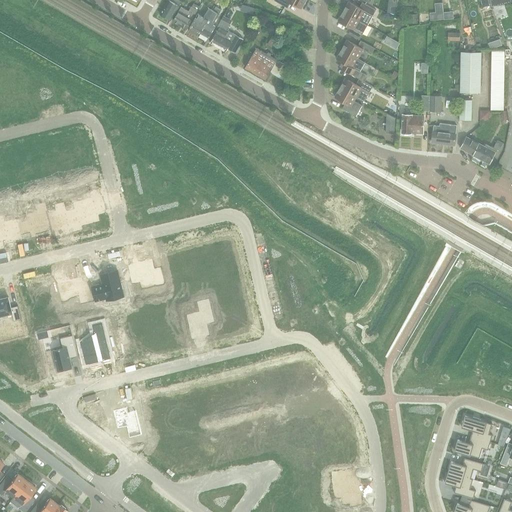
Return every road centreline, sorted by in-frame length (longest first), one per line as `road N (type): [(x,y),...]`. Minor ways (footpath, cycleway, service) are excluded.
road 1 (residential): [(132,462),(71,416),(71,394),(275,339)]
road 2 (residential): [(275,339),(239,217),(125,236)]
road 3 (residential): [(275,339),(312,342),(374,427),(379,511)]
road 4 (residential): [(511,200),(456,168),(408,162),(309,117)]
road 5 (residential): [(125,236),(90,118),(0,134)]
road 6 (residential): [(309,117),(134,18)]
road 7 (residential): [(439,511),(431,472),(453,401),(511,415)]
road 8 (residential): [(240,511),(263,480),(261,470),(195,486),(186,497)]
road 9 (residential): [(125,236),(0,267)]
road 10 (residential): [(102,500),(0,423)]
